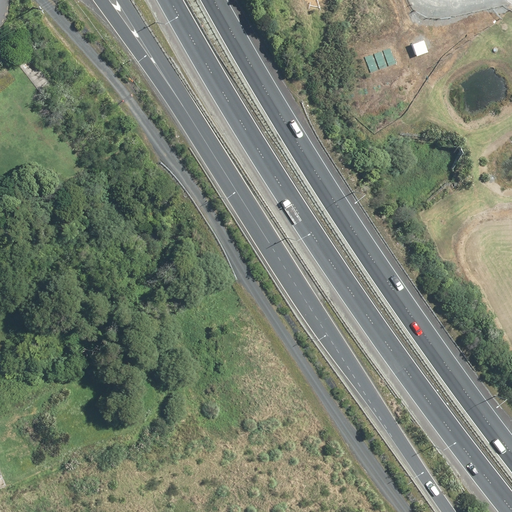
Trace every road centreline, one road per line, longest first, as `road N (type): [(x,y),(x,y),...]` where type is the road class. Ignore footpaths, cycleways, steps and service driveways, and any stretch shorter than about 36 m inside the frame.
road 1 (motorway): [(508,511),(299,219),(168,0)]
road 2 (motorway): [(206,0),(347,230),(511,460)]
road 3 (motorway): [(446,511),(162,75)]
